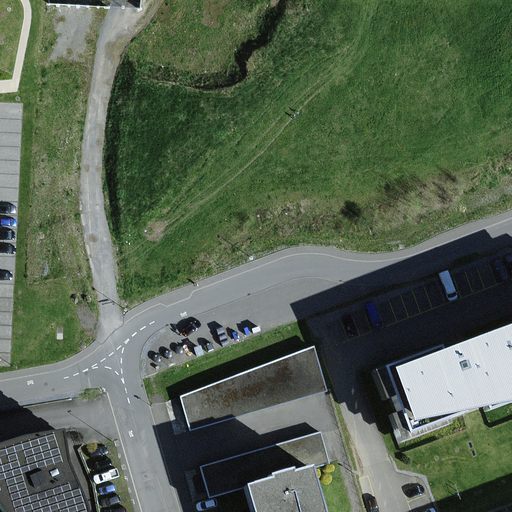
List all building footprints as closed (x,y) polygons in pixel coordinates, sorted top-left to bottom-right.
[(511,327),(465,343),(444,351),(443,348),(369,373),(392,441),(511,400),(511,327)] [(312,349),(179,398),(188,433),(325,392),(312,349)] [(60,428),(0,443),(0,501),(8,511),(85,511),(84,501),(67,464),(63,445),(60,428)] [(320,434),(199,467),(208,501),(249,488),(309,470),(328,464),(320,434)] [(319,511),(309,470),(249,488),(255,511),(319,511)]
